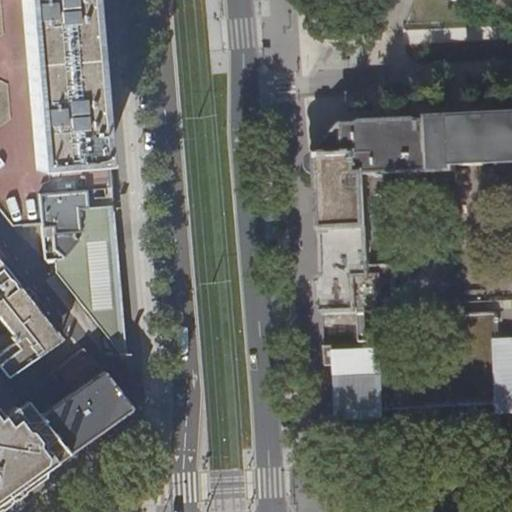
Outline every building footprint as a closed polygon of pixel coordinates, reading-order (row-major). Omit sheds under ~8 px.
[(18,0),(32,169),(109,162),(108,142),(103,81),(95,0),(18,0)] [(511,116),(406,122),(370,124),(343,125),(320,152),(320,156),(315,157),(313,159),(311,162),(310,165),(310,167),(314,172),(318,175),(321,176),(326,278),(320,277),(321,290),(323,314),(383,311),(383,307),(392,307),(396,303),(394,270),(389,266),(372,267),(368,176),(435,172),(436,182),(441,186),(453,185),(458,180),(457,165),(511,162),(511,116)] [(86,209),(85,190),(38,195),(43,260),(52,260),(60,260),(78,240),(77,210),(86,209)] [(115,226),(113,208),(86,209),(77,210),(78,240),(60,260),(52,260),(53,271),(122,362),(126,361),(122,316),(119,282),(116,245),(115,226)] [(0,368),(9,380),(62,339),(18,286),(15,288),(13,284),(11,282),(8,281),(0,270),(4,267),(0,262),(0,368)] [(511,336),(511,337),(511,343),(500,344),(498,312),(461,313),(463,351),(386,354),(386,343),(326,346),(328,365),(342,364),(344,416),(369,415),(369,418),(505,412),(505,409),(511,408),(511,336)] [(391,324),(359,325),(360,341),(391,340),(391,324)] [(82,348),(80,350),(59,367),(76,388),(53,405),(49,399),(42,404),(31,389),(22,396),(23,397),(65,453),(88,437),(98,430),(128,409),(129,408),(102,371),(82,348)] [(0,499),(41,470),(53,461),(65,453),(23,397),(12,406),(1,414),(0,413),(0,499)] [(91,442),(129,415),(128,409),(98,430),(88,437),(91,442)]
